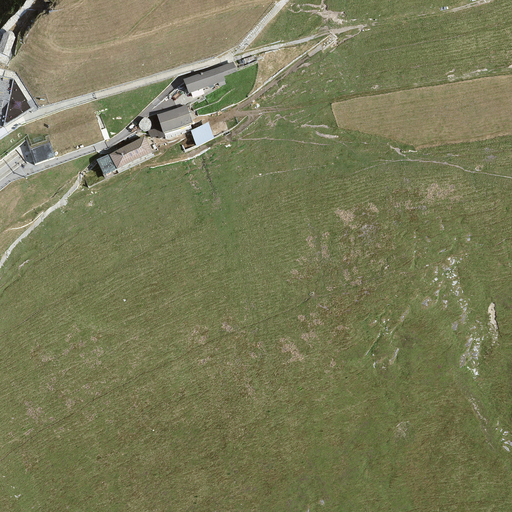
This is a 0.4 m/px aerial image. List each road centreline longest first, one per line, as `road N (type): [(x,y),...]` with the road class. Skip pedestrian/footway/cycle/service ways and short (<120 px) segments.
road 1 (track): [(511,67),(231,112)]
road 2 (track): [(341,30),(231,112),(198,123)]
road 3 (track): [(486,0),(341,30)]
road 4 (track): [(341,30),(225,59)]
